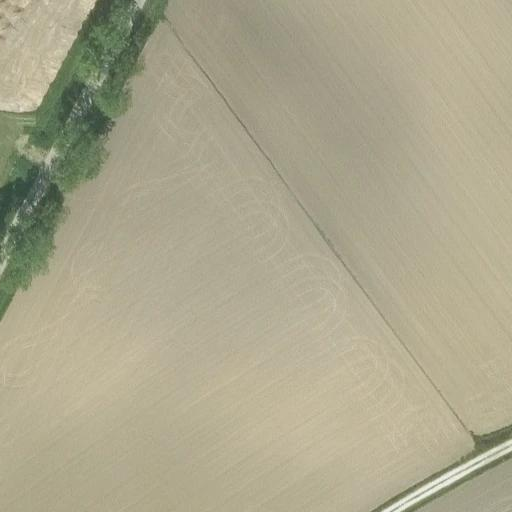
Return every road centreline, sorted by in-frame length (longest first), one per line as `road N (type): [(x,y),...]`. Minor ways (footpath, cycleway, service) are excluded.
road 1 (unclassified): [(0,264),(138,0)]
road 2 (track): [(378,511),(439,468),(511,431)]
